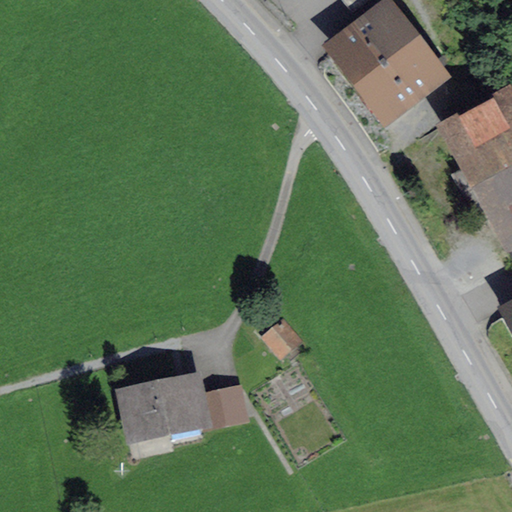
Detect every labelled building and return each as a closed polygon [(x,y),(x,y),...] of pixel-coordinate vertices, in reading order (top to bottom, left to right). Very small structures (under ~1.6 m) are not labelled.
[(338,0),(352,17),(375,0),(338,0)] [(387,8),(336,47),(389,117),(440,78),(387,8)] [(511,102),(509,97),(447,131),(469,171),(456,177),(475,213),(488,206),(510,246),(511,245),(511,246),(511,102)] [(273,340),(251,357),(269,381),(291,364),(273,340)] [(187,408),(103,425),(114,480),(198,464),(187,408)] [(225,412),(193,421),(203,455),(235,446),(225,412)]
